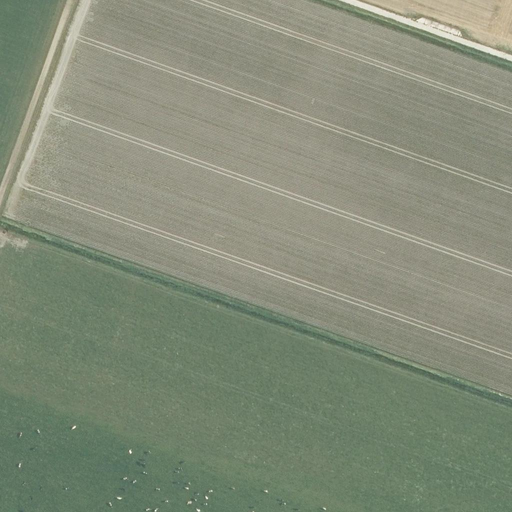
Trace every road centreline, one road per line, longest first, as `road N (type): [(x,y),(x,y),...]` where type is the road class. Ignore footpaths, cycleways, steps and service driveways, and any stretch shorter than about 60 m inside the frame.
road 1 (track): [(71,0),(0,200)]
road 2 (track): [(511,58),(346,0)]
